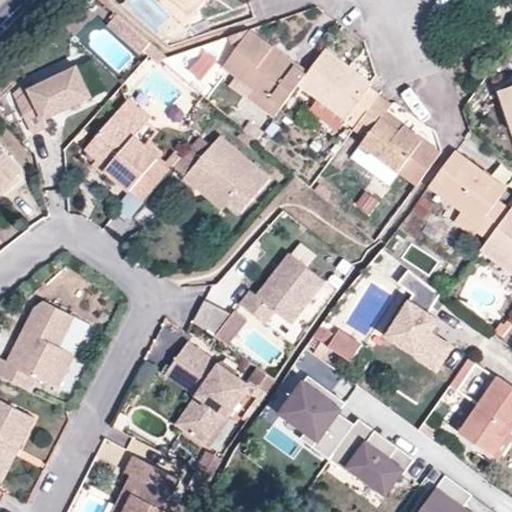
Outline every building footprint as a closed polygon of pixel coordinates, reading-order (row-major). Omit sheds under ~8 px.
[(158,0),(183,25),(197,13),(192,7),(198,0),(158,0)] [(297,85),(306,72),(292,62),(288,67),(267,52),(272,47),(249,30),(222,65),(250,86),(280,108),(280,107),(297,85)] [(292,62),(272,47),(267,52),(288,67),(292,62)] [(334,131),(342,120),(353,128),(378,94),(368,86),(371,82),(325,47),(306,72),(297,85),(315,99),(306,111),(334,131)] [(92,100),(78,70),(30,92),(19,104),(34,137),(50,130),(46,122),(92,100)] [(511,85),(500,89),(511,125),(511,85)] [(275,115),(280,108),(250,86),(244,93),(275,115)] [(378,94),(353,128),(364,137),(359,144),(381,160),(398,172),(415,185),(441,151),(406,125),(401,130),(382,116),(387,110),(392,103),(378,94)] [(129,102),(120,114),(142,133),(152,122),(129,102)] [(401,130),(406,125),(387,110),(382,116),(401,130)] [(120,114),(87,152),(98,162),(108,171),(107,173),(131,194),(132,192),(160,160),(137,140),(142,133),(120,114)] [(248,120),(242,128),(257,140),(263,132),(248,120)] [(257,140),(242,128),(236,135),(252,147),(257,140)] [(187,175),(186,177),(197,187),(202,182),(210,189),(210,197),(224,209),(230,202),(242,212),(272,178),(221,135),(211,147),(187,175)] [(187,175),(211,147),(201,139),(177,167),(187,175)] [(0,192),(11,183),(9,180),(20,170),(0,147),(0,192)] [(506,188),(455,150),(428,186),(460,210),(452,220),(484,244),(509,209),(497,200),(506,188)] [(160,160),(132,192),(146,204),(173,171),(160,160)] [(398,172),(381,160),(374,170),(390,182),(398,172)] [(107,173),(108,171),(98,162),(93,168),(103,177),(107,173)] [(197,187),(210,197),(210,189),(202,182),(197,187)] [(511,205),(509,209),(484,244),(479,250),(511,273),(511,205)] [(291,328),(325,285),(290,256),(259,294),(253,289),(240,306),(266,327),(275,316),(291,328)] [(433,374),(452,347),(437,336),(447,322),(430,311),(442,293),(408,270),(399,283),(413,292),(381,338),(433,374)] [(36,306),(17,343),(23,346),(20,353),(14,349),(7,363),(40,379),(60,389),(77,354),(62,346),(77,317),(48,302),(36,306)] [(215,340),(232,317),(205,305),(195,326),(215,340)] [(247,320),(236,312),(232,317),(215,340),(227,348),(247,320)] [(314,343),(323,349),(331,339),(322,332),(314,343)] [(335,332),(331,339),(323,349),(345,364),(356,347),(335,332)] [(17,343),(14,349),(20,353),(23,346),(17,343)] [(189,346),(172,370),(203,392),(198,399),(205,403),(185,432),(209,448),(228,420),(230,422),(252,390),(189,346)] [(40,379),(7,363),(0,360),(0,378),(32,395),(40,379)] [(167,377),(198,399),(203,392),(172,370),(167,377)] [(458,432),(491,454),(511,423),(511,385),(497,376),(458,432)] [(344,405),(307,379),(275,424),(327,462),(353,426),(344,419),(351,410),(344,405)] [(179,427),(185,432),(205,403),(198,399),(179,427)] [(0,471),(12,450),(19,453),(35,421),(0,403),(0,471)] [(359,418),(353,426),(327,462),(384,502),(404,475),(415,459),(359,418)] [(511,423),(491,454),(497,458),(511,436),(511,423)] [(0,486),(1,487),(19,453),(12,450),(0,471),(0,486)] [(221,458),(206,451),(197,470),(212,477),(221,458)] [(181,478),(137,455),(128,471),(134,474),(125,490),(134,494),(124,511),(175,511),(183,499),(173,494),(181,478)] [(472,495),(444,475),(416,511),(469,511),(463,507),(472,495)] [(124,511),(134,494),(125,490),(113,511),(124,511)]
